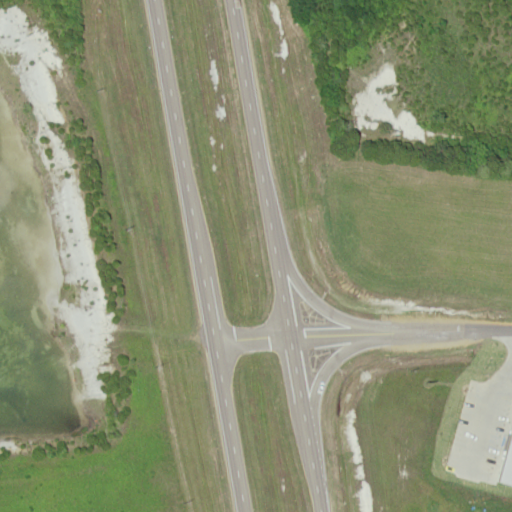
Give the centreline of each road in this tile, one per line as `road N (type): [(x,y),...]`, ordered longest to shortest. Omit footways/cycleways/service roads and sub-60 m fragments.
road 1 (trunk): [(292,336),(232,0)]
road 2 (residential): [(213,338),(511,331)]
road 3 (trunk): [(153,0),(202,276)]
road 4 (trunk): [(213,338),(243,511)]
road 5 (trunk): [(380,332),(323,311),(277,253)]
road 6 (trunk): [(308,428),(322,376),(348,348),(380,332)]
